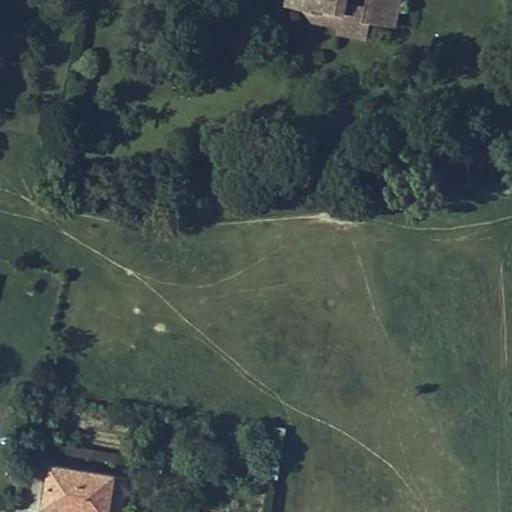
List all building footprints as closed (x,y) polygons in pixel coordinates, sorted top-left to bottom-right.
[(288,0),(287,7),(300,10),(321,7),(343,12),(340,24),(357,28),(356,35),(372,21),(389,24),(394,0),(288,0)] [(401,0),(394,0),(389,24),(397,26),(401,0)] [(314,19),(340,24),(343,12),(321,7),(320,14),(300,10),(314,19)] [(357,28),(340,24),(339,31),(356,35),(357,28)] [(164,461),(160,478),(189,482),(194,483),(198,459),(165,453),(164,461)] [(122,510),(128,479),(51,466),(44,505),(85,511),(107,511),(108,508),(122,510)]
